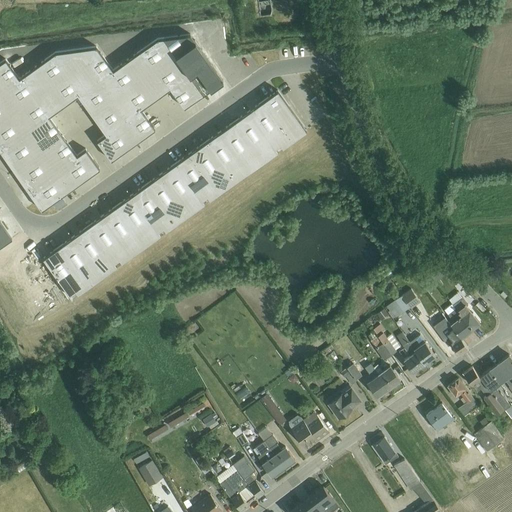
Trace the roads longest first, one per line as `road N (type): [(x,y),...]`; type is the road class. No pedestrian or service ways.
road 1 (residential): [(341,57),(275,68),(37,233),(0,185)]
road 2 (tertiary): [(511,329),(247,511)]
road 3 (unclassified): [(511,320),(425,219),(366,126),(341,57)]
